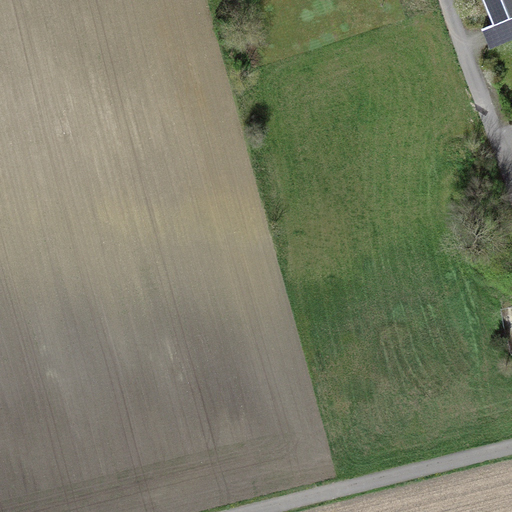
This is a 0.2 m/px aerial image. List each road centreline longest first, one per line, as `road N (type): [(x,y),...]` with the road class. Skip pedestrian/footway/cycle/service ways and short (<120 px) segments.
road 1 (track): [(511,450),(265,511)]
road 2 (unclassified): [(511,190),(448,0)]
